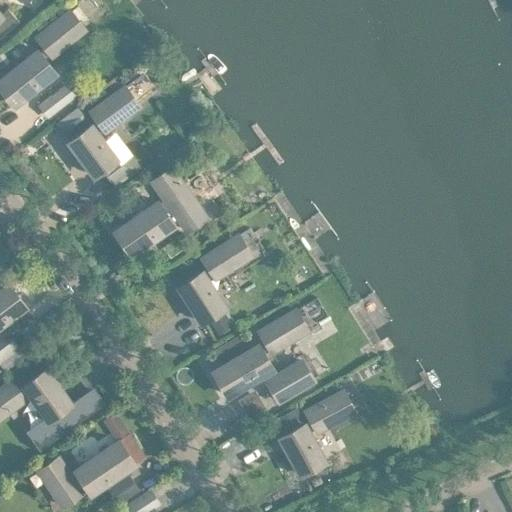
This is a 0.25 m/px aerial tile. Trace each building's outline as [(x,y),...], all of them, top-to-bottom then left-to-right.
[(63,1),(30,27),(38,36),(32,41),(30,39),(0,63),(0,85),(7,94),(48,61),(37,48),(43,43),(44,44),(77,18),(63,1)] [(118,77),(84,102),(91,111),(85,116),(84,114),(61,131),(87,165),(96,158),(108,174),(131,156),(123,146),(113,154),(109,148),(90,122),(96,118),(97,119),(131,94),(118,77)] [(70,96),(48,113),(56,122),(78,106),(70,96)] [(198,207),(188,192),(163,157),(145,170),(158,188),(152,193),(150,191),(107,221),(124,244),(173,209),(180,220),(198,207)] [(163,247),(181,235),(181,234),(174,224),(155,236),(163,247)] [(231,225),(195,248),(202,258),(196,262),(195,261),(171,276),(194,311),(218,296),(200,269),(206,265),(207,267),(243,244),(231,225)] [(1,273),(0,273),(0,309),(18,295),(1,273)] [(288,300),(252,321),(258,332),(252,336),(250,334),(206,360),(220,385),(255,364),(271,390),(306,369),(295,351),(269,366),(264,358),(265,358),(256,343),(262,339),(263,340),(300,319),(288,300)] [(217,302),(203,312),(211,324),(226,315),(217,302)] [(0,345),(11,337),(0,322),(0,345)] [(63,392),(39,358),(16,374),(17,376),(11,380),(4,370),(0,373),(0,400),(17,388),(16,386),(21,382),(40,409),(25,420),(36,436),(81,405),(69,388),(63,392)] [(336,380),(299,401),(304,411),(298,415),(297,413),(272,427),(293,464),(317,450),(302,422),(308,418),(309,420),(346,400),(336,380)] [(289,397),(263,411),(272,427),(297,413),(298,413),(289,397)] [(109,401),(96,410),(109,430),(111,429),(121,422),(122,421),(109,401)] [(111,430),(68,459),(69,461),(62,465),(50,447),(32,459),(56,494),(74,482),(67,472),(74,468),(83,482),(127,453),(111,430)] [(122,464),(101,478),(111,493),(132,479),(122,464)] [(147,511),(151,510),(143,497),(150,492),(143,481),(104,505),(108,511),(147,511)]
